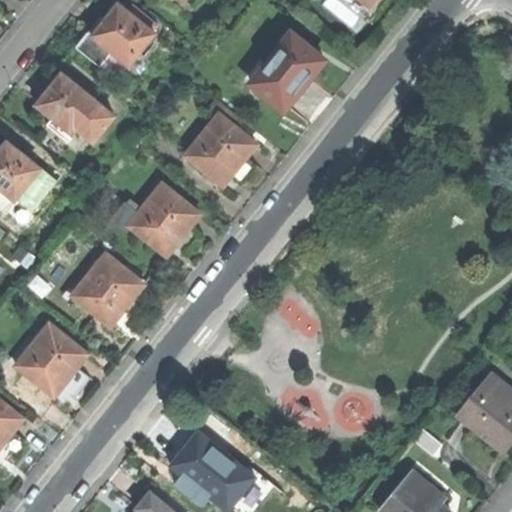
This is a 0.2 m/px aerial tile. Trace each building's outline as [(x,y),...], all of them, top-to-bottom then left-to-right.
[(389,0),(374,0),(371,5),(380,12),(389,0)] [(132,5),(126,12),(131,16),(137,9),(132,5)] [(130,65),(155,35),(152,33),(157,26),(137,9),(131,16),(126,12),(119,6),(107,21),(95,36),(91,33),(79,48),(101,65),(112,51),(130,65)] [(273,70),(259,88),(286,110),(300,92),(324,61),(292,36),(268,66),(273,70)] [(253,84),(259,88),(273,70),(268,66),(253,84)] [(95,141),(114,117),(63,76),(51,90),(38,106),(53,117),(46,125),(64,140),(76,125),(95,141)] [(220,115),(186,156),(224,186),(240,166),(257,145),(220,115)] [(0,206),(4,210),(14,198),(15,200),(40,169),(7,143),(0,152),(0,206)] [(163,184),(138,215),(126,205),(114,220),(127,231),(130,226),(167,256),(186,233),(201,215),(163,184)] [(107,254),(73,296),(111,326),(128,306),(145,285),(107,254)] [(51,324),(17,366),(55,396),(71,376),(88,355),(51,324)] [(492,376),(460,416),(504,450),(511,440),(511,401),(504,395),(509,389),(492,376)] [(0,399),(0,448),(7,439),(24,418),(0,399)] [(422,427),(413,439),(433,455),(442,444),(422,427)] [(186,449),(173,466),(225,508),(237,493),(240,496),(255,478),(199,433),(186,449)] [(414,473),(382,511),(450,511),(441,504),(446,499),(414,473)] [(173,511),(149,491),(136,509),(138,511),(173,511)]
